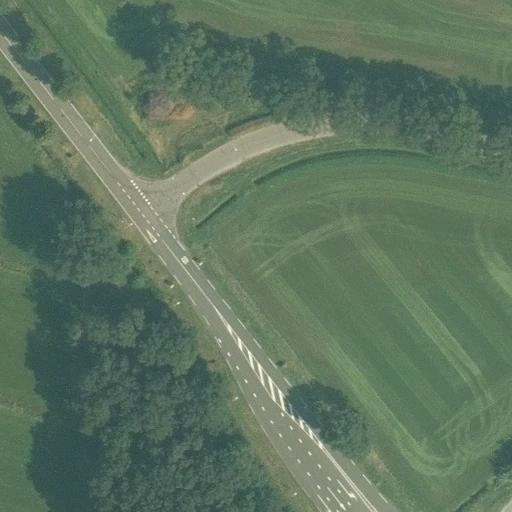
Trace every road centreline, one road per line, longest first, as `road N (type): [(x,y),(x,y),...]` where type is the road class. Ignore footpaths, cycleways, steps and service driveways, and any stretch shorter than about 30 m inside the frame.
road 1 (unclassified): [(143,216),(244,148),(302,129),(373,126),(511,150)]
road 2 (tertiary): [(387,511),(200,290)]
road 3 (tertiary): [(200,290),(273,419),(345,511)]
road 4 (tertiary): [(143,216),(0,31)]
